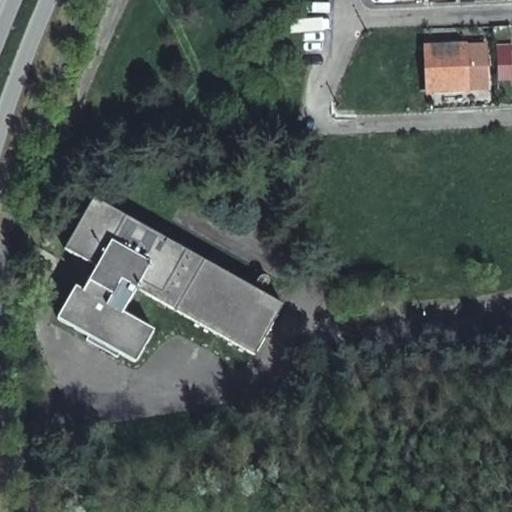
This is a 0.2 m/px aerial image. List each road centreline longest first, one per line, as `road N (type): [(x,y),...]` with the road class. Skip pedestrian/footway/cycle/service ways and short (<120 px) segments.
road 1 (residential): [(330,124),(511,118)]
road 2 (residential): [(511,319),(335,335)]
road 3 (residential): [(344,18),(511,14)]
road 4 (secondary): [(0,130),(50,0)]
